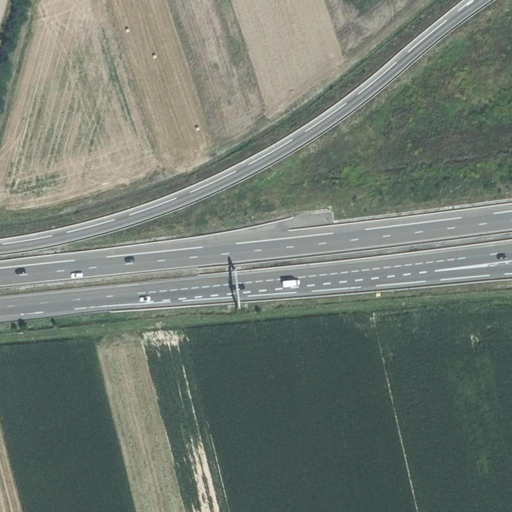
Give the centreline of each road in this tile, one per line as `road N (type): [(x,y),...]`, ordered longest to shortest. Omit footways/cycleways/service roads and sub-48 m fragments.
road 1 (trunk): [(482,0),(355,101),(243,172),(122,222),(0,248)]
road 2 (trunk): [(511,219),(0,276)]
road 3 (track): [(0,219),(46,216),(191,166),(273,120),(425,0)]
road 4 (trunk): [(235,283),(511,251)]
road 5 (trunk): [(235,283),(511,268)]
road 6 (trunk): [(0,307),(235,283)]
road 7 (track): [(42,0),(0,126)]
